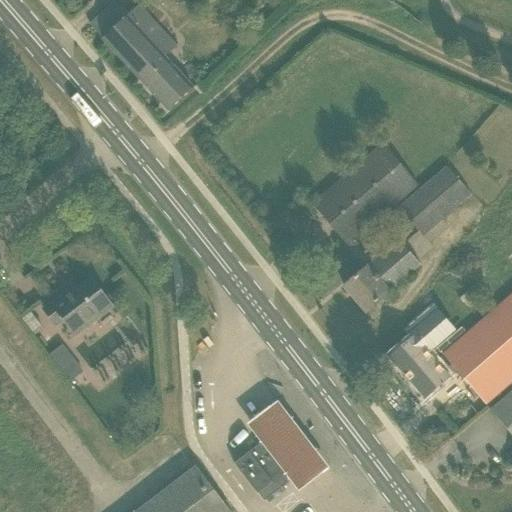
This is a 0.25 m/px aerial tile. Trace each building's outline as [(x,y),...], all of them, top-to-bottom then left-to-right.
[(127,16),(115,2),(90,25),(103,39),(169,111),(194,88),(165,57),(177,46),(139,5),(127,16)] [(354,239),(394,205),(417,185),(383,145),(313,205),(352,250),(359,244),(354,239)] [(399,209),(422,235),(448,213),(470,194),(448,167),(415,196),(399,209)] [(344,287),(366,313),(389,293),(389,292),(420,265),(400,241),(368,268),(367,267),(344,287)] [(44,310),(56,326),(64,320),(76,336),(89,326),(86,322),(102,310),(110,304),(112,307),(113,306),(92,279),(67,298),(64,294),(44,310)] [(511,381),(511,295),(443,356),(485,405),(511,381)] [(451,333),(436,316),(403,343),(407,347),(388,362),(422,401),(447,380),(425,355),(451,333)] [(60,370),(74,359),(63,345),(49,356),(60,370)] [(511,391),(491,411),(511,435),(511,391)] [(330,463),(278,396),(263,407),(247,419),(300,486),(314,475),(330,463)] [(282,475),(284,473),(262,443),(234,464),(257,494),(259,493),(265,501),(288,482),(282,475)] [(137,511),(230,511),(196,467),(137,511)]
